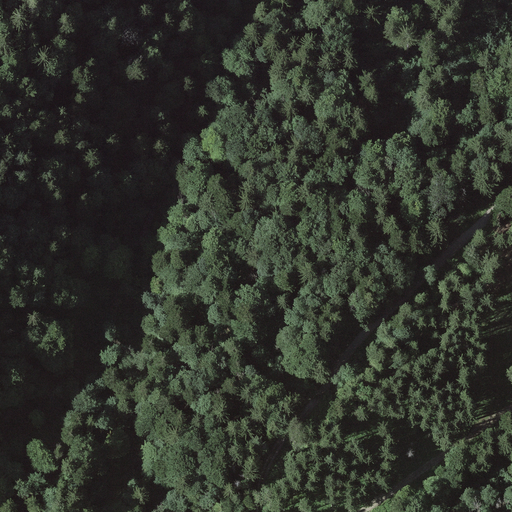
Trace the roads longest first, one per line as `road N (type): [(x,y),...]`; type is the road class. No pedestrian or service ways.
road 1 (track): [(260,511),(268,459),(351,346),(511,193)]
road 2 (track): [(357,511),(511,405)]
